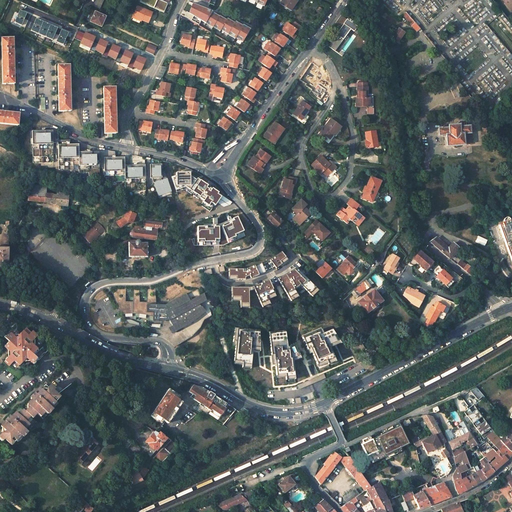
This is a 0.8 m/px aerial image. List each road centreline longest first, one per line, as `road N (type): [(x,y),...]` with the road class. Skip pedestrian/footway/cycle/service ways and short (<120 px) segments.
road 1 (unclassified): [(219,173),(262,232),(257,249),(150,280),(99,283),(83,299),(83,321),(95,333),(162,344)]
road 2 (residential): [(336,82),(299,150),(319,196),(334,193),(348,174),(352,137),(340,85)]
road 3 (residential): [(325,403),(319,387),(368,363),(371,352),(340,301),(386,246)]
road 4 (tertiary): [(501,311),(325,403)]
road 5 (residential): [(455,498),(433,414),(414,412),(340,443)]
road 6 (tertiary): [(166,369),(97,349),(0,304)]
road 7 (tertiary): [(325,403),(264,410),(166,369)]
road 8 (unclassified): [(219,173),(308,47)]
road 9 (residential): [(125,147),(0,97)]
